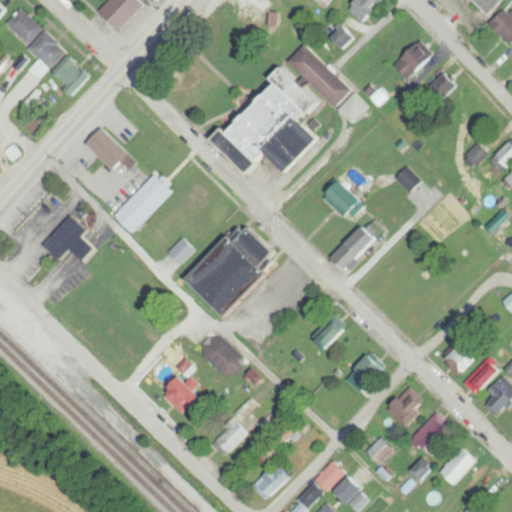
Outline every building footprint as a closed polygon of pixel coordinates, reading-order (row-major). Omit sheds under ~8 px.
[(121,32),(147,5),(141,0),(112,0),(100,13),(121,32)] [(240,0),(253,20),(268,10),(261,0),(240,0)] [(355,0),(355,20),(376,20),(376,8),(384,8),(383,0),(355,0)] [(473,0),(494,18),(510,0),(473,0)] [(6,22),(23,47),(44,34),(28,9),(6,22)] [(511,9),(496,22),(511,42),(511,9)] [(330,36),(346,52),(360,38),(345,22),(330,36)] [(68,52),(47,32),(30,50),(42,61),(32,71),(42,80),(68,52)] [(309,45),(292,64),(341,109),(358,89),(309,45)] [(55,74),(77,94),(93,76),(71,56),(55,74)] [(216,140),(253,178),(274,158),(291,175),(326,141),(307,122),(325,104),(291,69),(229,130),(227,128),(216,140)] [(462,85),(447,72),(432,89),(446,102),(462,85)] [(342,111),(356,124),(374,107),(360,93),(342,111)] [(106,129),(91,145),(117,172),(133,156),(106,129)] [(511,166),(511,140),(493,160),(506,173),(511,166)] [(476,169),(490,153),(480,144),(465,160),(476,169)] [(118,216),(136,234),(176,193),(157,175),(118,216)] [(368,207),(350,181),(335,191),(353,218),(368,207)] [(48,247),(65,262),(74,251),(88,263),(99,250),(86,239),(93,231),(75,216),(48,247)] [(511,226),(511,223),(500,216),(489,231),(502,241),(511,226)] [(284,254),(246,220),(191,281),(233,319),(274,275),(269,270),(284,254)] [(336,259),(350,273),(386,237),(372,223),(336,259)] [(196,250),(185,239),(171,253),(183,264),(196,250)] [(318,333),(328,346),(351,329),(341,316),(318,333)] [(224,337),(206,355),(231,380),(249,362),(224,337)] [(465,375),(481,358),(463,339),(446,356),(465,375)] [(370,387),(389,367),(374,353),(355,373),(370,387)] [(467,384),(481,397),(507,371),(493,357),(467,384)] [(185,379),(169,396),(187,414),(203,397),(185,379)] [(511,407),(511,384),(493,384),(493,407),(511,407)] [(392,410),(408,426),(430,404),(414,388),(392,410)] [(418,438),(437,456),(457,434),(438,416),(418,438)] [(252,433),(239,420),(218,443),(231,455),(252,433)] [(399,452),(385,437),(369,452),(384,467),(399,452)] [(480,460),(465,447),(443,473),(459,486),(480,460)] [(415,472),(425,481),(436,468),(426,460),(415,472)] [(350,474),(338,461),(319,480),(331,493),(350,474)] [(489,501),(507,483),(493,470),(475,488),(489,501)] [(340,492),(352,505),(371,486),(358,474),(340,492)] [(321,511),(338,511),(330,503),(321,511)]
